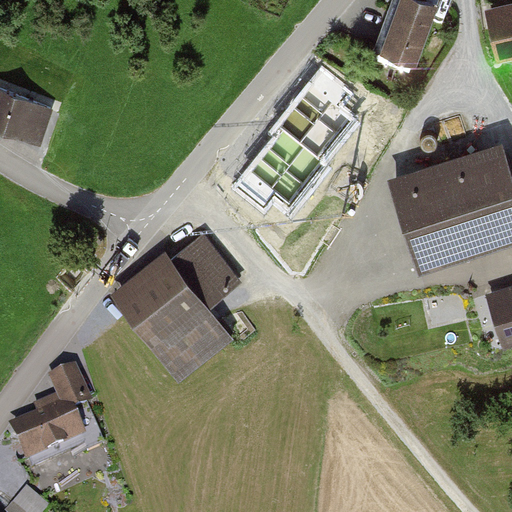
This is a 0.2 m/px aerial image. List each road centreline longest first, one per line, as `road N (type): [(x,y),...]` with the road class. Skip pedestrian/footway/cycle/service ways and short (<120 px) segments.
road 1 (residential): [(183,184),(340,0)]
road 2 (residential): [(0,413),(137,227)]
road 3 (residential): [(511,261),(290,299)]
road 4 (residential): [(290,299),(183,184)]
road 5 (residential): [(137,227),(0,159)]
road 6 (track): [(378,399),(471,511)]
road 7 (residential): [(511,128),(481,65),(467,0)]
road 8 (residential): [(378,399),(290,299)]
